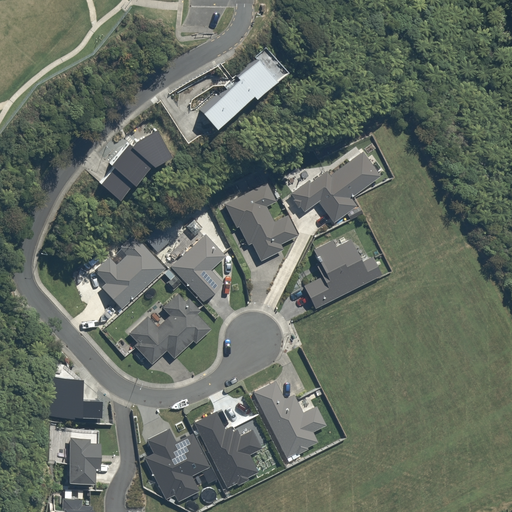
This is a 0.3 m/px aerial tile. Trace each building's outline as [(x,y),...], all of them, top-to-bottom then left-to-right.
[(214,128),(251,95),(254,99),(286,72),(266,47),(255,57),(256,60),(236,77),(238,80),(200,112),(214,128)] [(152,165),(169,156),(155,129),(134,140),(130,145),(127,143),(109,164),(112,167),(98,183),(116,199),(130,183),(132,184),(150,163),(152,165)] [(333,222),(356,205),(350,197),(379,175),(361,151),(329,175),(325,170),(309,182),(307,180),(289,193),(293,198),(291,200),(297,207),(298,206),(303,211),(317,201),(333,222)] [(251,242),(260,260),(282,249),(280,243),(297,235),(287,214),(273,221),(265,206),(275,201),(265,182),(223,203),(235,227),(238,226),(246,244),(251,242)] [(171,264),(169,265),(202,300),(222,282),(210,269),(225,255),(204,234),(203,234),(200,232),(203,229),(201,227),(202,227),(193,218),(184,226),(186,228),(175,239),(180,244),(165,257),(171,264)] [(156,252),(172,237),(156,222),(142,237),(156,252)] [(120,308),(164,268),(132,234),(118,246),(120,248),(94,271),(105,282),(100,287),(120,308)] [(314,308),(380,274),(371,256),(360,261),(348,238),(334,246),(331,239),(311,249),(318,262),(315,264),(321,276),(302,285),(314,308)] [(174,275),(168,268),(163,273),(169,279),(174,275)] [(194,343),(210,328),(196,313),(199,310),(187,297),(184,300),(177,292),(161,307),(169,315),(156,326),(145,315),(127,332),(136,342),(133,345),(151,363),(166,349),(173,357),(192,340),(194,343)] [(68,416),(68,421),(99,422),(99,416),(100,416),(100,399),(80,398),(81,377),(45,375),(43,415),(68,416)] [(274,380),(252,391),(285,457),(290,455),(292,459),(299,455),(298,453),(307,448),(306,447),(317,441),(312,431),(325,424),(315,405),(302,412),(293,394),(284,398),(274,380)] [(214,411),(193,422),(226,486),(236,482),(237,484),(248,479),(247,476),(257,471),(248,454),(261,448),(251,428),(239,435),(236,429),(234,429),(233,427),(230,428),(229,426),(224,428),(214,411)] [(153,452),(144,456),(165,498),(174,494),(177,501),(199,490),(191,475),(209,466),(191,432),(175,441),(168,427),(146,439),(153,452)] [(88,437),(69,436),(68,476),(67,476),(67,485),(93,486),(93,482),(94,467),(98,467),(99,441),(88,441),(88,437)] [(63,498),(62,511),(92,511),(92,508),(92,505),(81,504),(81,499),(63,498)]
